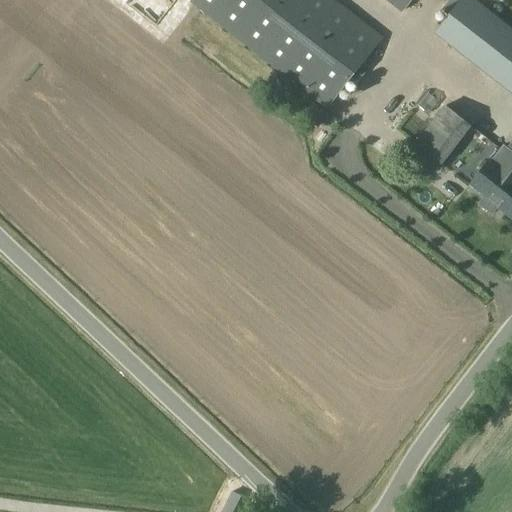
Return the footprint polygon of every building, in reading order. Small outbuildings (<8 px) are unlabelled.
[(192,0),(189,4),(326,111),(383,38),(333,0),(192,0)] [(384,0),(403,14),(413,0),(384,0)] [(511,92),(511,30),(472,0),(461,0),(436,34),(511,92)] [(311,102),(301,116),(312,124),(322,111),(311,102)] [(414,145),(442,165),(471,127),(445,106),(414,145)] [(511,153),(503,147),(491,161),(490,160),(469,186),(511,219),(511,153)]
